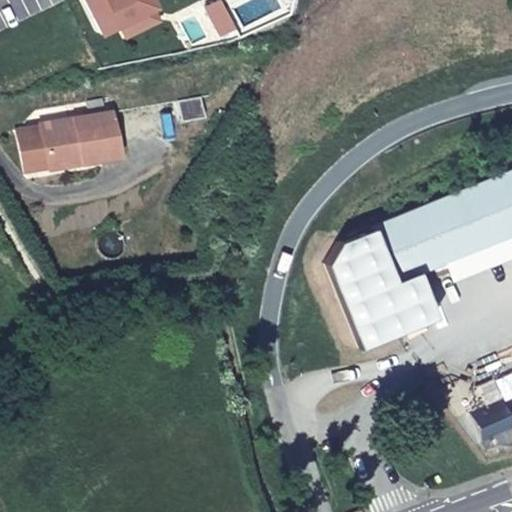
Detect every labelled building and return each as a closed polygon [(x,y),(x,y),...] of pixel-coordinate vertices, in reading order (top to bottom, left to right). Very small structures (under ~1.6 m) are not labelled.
[(78,0),(94,34),(148,8),(144,0),(78,0)] [(198,105),(175,109),(178,130),(201,126),(198,105)] [(109,120),(36,131),(37,135),(42,171),(76,165),(77,169),(115,163),(109,120)] [(42,171),(37,135),(14,139),(20,174),(42,171)] [(76,165),(42,171),(43,175),(77,169),(76,165)] [(511,184),(359,250),(383,303),(438,279),(511,247),(511,184)] [(511,247),(438,279),(446,299),(511,270),(511,247)]
